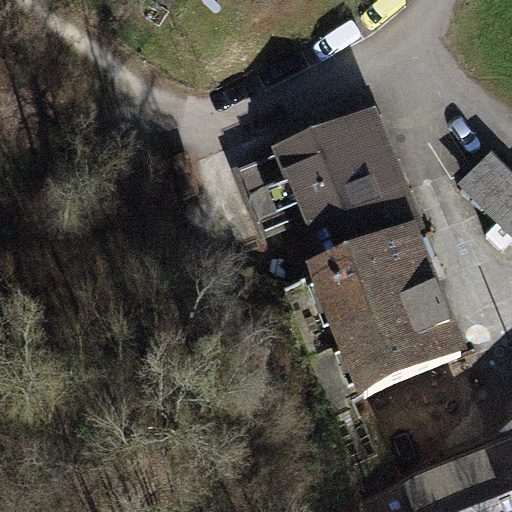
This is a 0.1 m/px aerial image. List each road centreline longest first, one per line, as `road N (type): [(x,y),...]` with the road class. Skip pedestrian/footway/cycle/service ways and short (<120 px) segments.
road 1 (track): [(16,0),(171,113),(213,126)]
road 2 (track): [(213,126),(0,205)]
